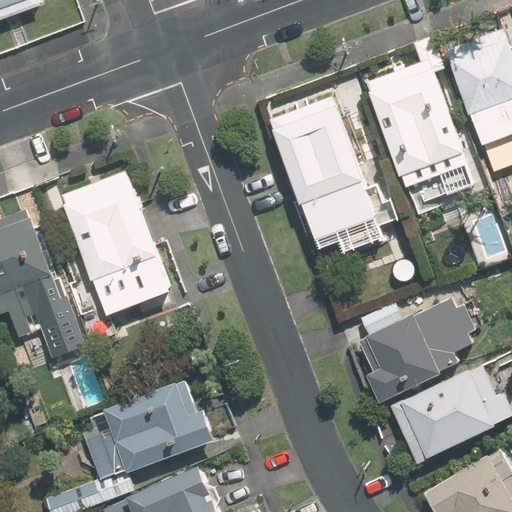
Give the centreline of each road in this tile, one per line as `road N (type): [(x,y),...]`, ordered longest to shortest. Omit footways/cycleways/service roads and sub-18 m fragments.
road 1 (residential): [(353,511),(291,390),(165,50)]
road 2 (residential): [(0,112),(165,50)]
road 3 (residential): [(165,50),(300,0)]
